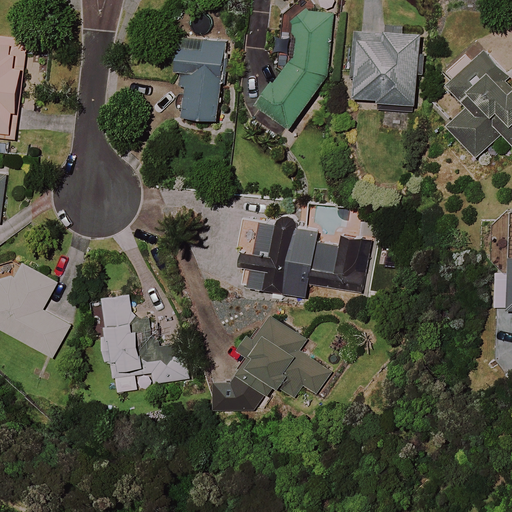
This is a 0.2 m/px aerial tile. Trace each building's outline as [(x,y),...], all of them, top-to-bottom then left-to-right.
[(333,14),(298,11),(295,39),(294,53),(276,79),(275,79),(258,104),(289,125),(328,74),(333,14)] [(421,34),(357,32),(354,97),(379,98),(379,109),(394,109),(418,110),(421,34)] [(26,39),(0,36),(0,136),(15,138),(26,39)] [(226,45),(181,39),(177,74),(189,75),(184,115),(218,119),(226,45)] [(511,85),(483,52),(448,82),(469,107),(449,124),(477,157),(504,134),(511,143),(511,85)] [(374,234),(246,214),(239,262),(252,264),(249,286),(308,294),(310,284),(366,292),(372,247),(374,234)] [(58,282),(24,263),(16,276),(2,277),(0,280),(0,326),(54,357),(72,325),(43,309),(58,282)] [(135,320),(131,294),(105,298),(115,369),(151,363),(154,383),(190,377),(185,343),(155,347),(150,317),(135,320)] [(307,339),(271,313),(256,335),(260,338),(229,382),(261,404),(276,383),(308,406),(331,372),(299,350),(307,339)] [(135,373),(117,375),(119,393),(137,391),(135,373)] [(120,415),(119,399),(100,400),(101,416),(120,415)]
